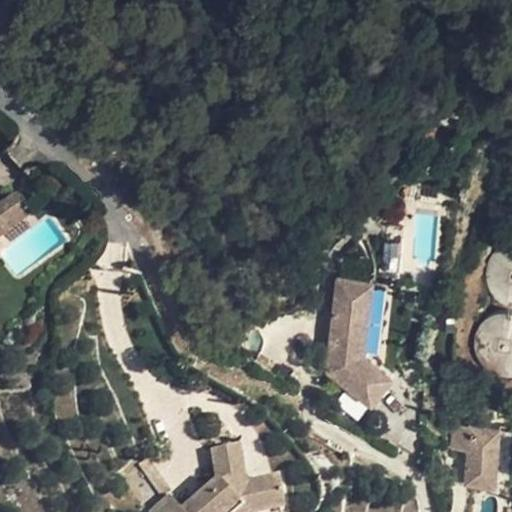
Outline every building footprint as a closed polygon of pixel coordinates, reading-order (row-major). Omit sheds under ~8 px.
[(421,185),(420,203),(440,204),(441,185),(421,185)] [(0,235),(6,231),(4,228),(26,212),(14,194),(0,203),(0,235)] [(26,212),(4,228),(6,231),(29,215),(26,212)] [(387,225),(382,275),(400,277),(404,227),(387,225)] [(511,243),(505,245),(498,250),(492,255),(488,262),(486,269),(485,277),(486,285),(490,292),(495,298),(501,303),(508,306),(511,306),(511,243)] [(328,369),(372,401),(392,372),(379,363),(373,358),(365,352),(366,340),(375,342),(382,281),(338,276),(328,369)] [(375,342),(373,358),(379,363),(388,282),(382,281),(375,342)] [(472,340),(472,349),(474,357),(478,364),(483,370),(490,375),(498,377),(506,378),(511,376),(511,313),(507,312),(499,312),(491,315),(484,319),(478,326),(474,333),(472,340)] [(375,342),(366,340),(365,352),(373,358),(375,342)] [(500,424),(453,421),(451,446),(469,447),(467,481),(496,483),(500,424)] [(216,482),(179,511),(178,511),(169,499),(165,494),(145,509),(144,510),(145,511),(279,511),(280,511),(282,511),(277,480),(243,486),(237,448),(211,453),(216,482)] [(147,460),(123,475),(145,509),(165,494),(168,491),(147,460)]
